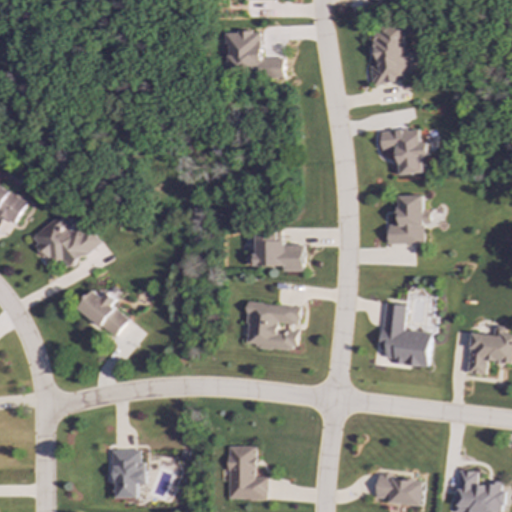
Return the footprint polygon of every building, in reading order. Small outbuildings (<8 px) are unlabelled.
[(404,25),(368,29),(370,45),(375,45),(377,65),(370,66),(372,85),(404,82),(403,75),(410,74),(404,25)] [(284,59),(261,59),(261,32),(228,32),(228,75),(284,75),(284,59)] [(397,176),(424,172),(422,157),(429,156),(427,143),(420,143),(418,128),(380,133),(383,151),(394,149),(397,176)] [(0,216),(14,225),(27,202),(0,186),(0,216)] [(388,244),(424,244),(424,224),(431,224),(430,211),(423,212),(423,196),(399,196),(399,225),(388,225),(388,244)] [(101,244),(90,228),(82,234),(78,228),(69,233),(65,227),(71,222),(65,213),(31,236),(38,246),(39,245),(52,266),(61,260),(67,267),(101,244)] [(303,245),(282,245),(282,233),(255,233),(255,267),(283,266),(283,272),(303,272),(303,245)] [(111,306),(116,300),(106,292),(102,298),(92,290),(77,309),(114,338),(128,320),(111,306)] [(299,307),(248,302),(244,343),(256,344),(256,348),(294,352),(295,333),(277,331),(277,323),(298,325),(299,307)] [(406,306),(385,304),(380,350),(386,351),(385,358),(394,359),(394,364),(428,368),(431,334),(403,331),(406,306)] [(511,334),(504,334),(504,327),(494,326),(493,335),(471,333),(468,374),(486,375),(487,362),(511,364),(511,334)] [(228,447),(227,499),(266,500),(266,478),(254,477),(255,447),(228,447)] [(139,451),(112,450),(111,498),(136,498),(136,483),(144,484),(145,463),(139,463),(139,451)] [(501,511),(504,491),(501,491),(501,484),(477,482),(478,472),(459,470),(456,511),(501,511)] [(421,505),(424,481),(378,476),(375,500),(421,505)]
